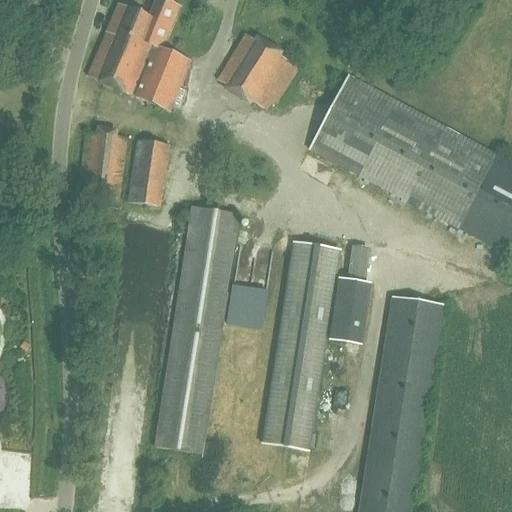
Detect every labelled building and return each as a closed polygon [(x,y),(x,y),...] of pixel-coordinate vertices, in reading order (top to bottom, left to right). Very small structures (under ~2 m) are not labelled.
[(119,6),(88,77),(122,93),(140,52),(147,53),(168,66),(173,56),(161,50),(179,7),(162,0),(156,0),(148,19),(119,6)] [(275,54),(245,36),(217,81),(248,99),(275,54)] [(147,53),(140,52),(122,93),(170,114),(190,63),(173,56),(168,66),(147,53)] [(347,78),(309,150),(460,230),(498,158),(347,78)] [(126,140),(86,134),(78,196),(118,202),(126,140)] [(161,209),(170,146),(136,141),(126,204),(161,209)] [(511,165),(498,158),(460,230),(511,257),(511,165)] [(237,215),(191,208),(154,447),(200,454),(237,215)] [(338,251),(293,244),(262,444),(307,451),(338,251)] [(245,250),(243,296),(275,297),(277,251),(245,250)] [(371,344),(377,282),(343,278),(337,341),(371,344)] [(391,298),(357,511),(411,511),(444,306),(391,298)]
